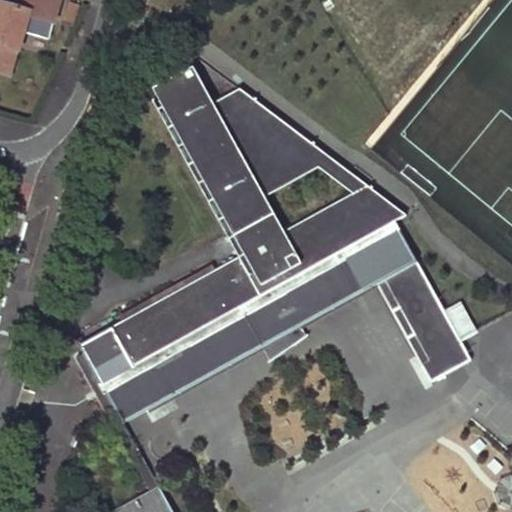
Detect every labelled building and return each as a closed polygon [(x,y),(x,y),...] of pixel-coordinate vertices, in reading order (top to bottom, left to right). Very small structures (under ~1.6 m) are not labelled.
[(18,54),(25,26),(34,28),(46,32),(50,20),(53,21),(59,0),(14,0),(13,7),(0,3),(0,73),(10,77),(16,53),(18,54)] [(61,2),(52,44),(66,47),(75,4),(61,2)] [(123,323),(113,328),(80,346),(85,355),(123,425),(125,425),(121,417),(143,405),(147,412),(377,285),(417,263),(395,222),(403,216),(238,89),(213,103),(193,67),(154,89),(244,255),(216,271),(212,265),(120,316),(123,323)] [(417,263),(377,285),(422,367),(430,362),(428,358),(460,341),(444,311),(417,263)] [(444,311),(460,341),(476,332),(460,302),(444,311)] [(472,361),(460,341),(428,358),(430,362),(422,367),(431,383),(472,361)] [(123,425),(85,355),(77,359),(152,493),(162,511),(164,511),(171,508),(160,489),(125,425),(123,425)] [(121,417),(125,425),(147,412),(143,405),(121,417)] [(366,511),(426,511),(379,446),(331,481),(337,489),(304,511),(364,511),(366,511)] [(152,493),(117,511),(172,511),(171,508),(164,511),(162,511),(152,493)]
